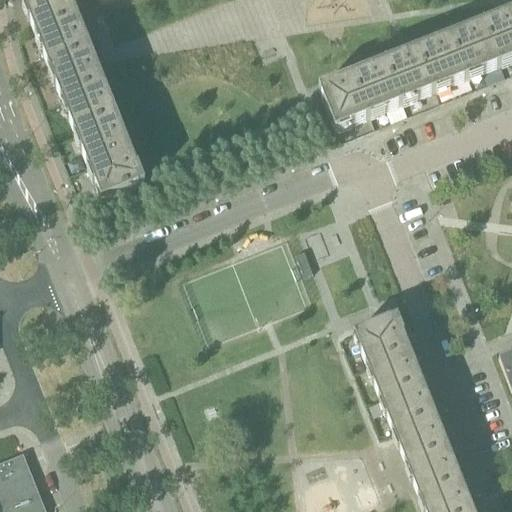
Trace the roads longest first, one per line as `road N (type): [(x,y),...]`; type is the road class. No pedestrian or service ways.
road 1 (residential): [(506,511),(372,177)]
road 2 (residential): [(66,279),(372,177)]
road 3 (residential): [(157,511),(66,279)]
road 4 (residential): [(66,279),(37,184),(0,110)]
road 5 (residential): [(372,177),(511,125)]
road 6 (residential): [(0,165),(66,279)]
